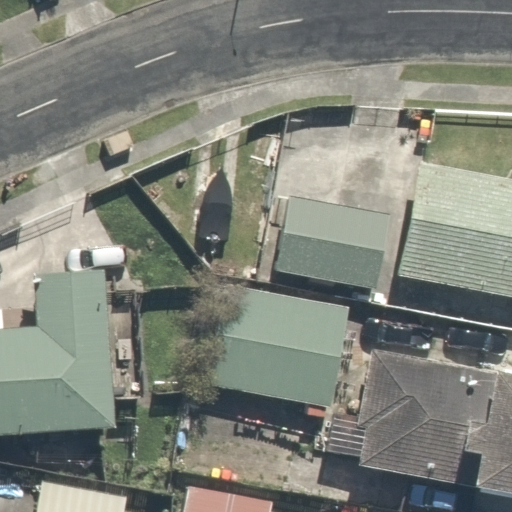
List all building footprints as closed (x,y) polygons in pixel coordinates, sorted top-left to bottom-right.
[(511,177),(407,157),(383,276),(511,301),(511,177)] [(387,208),(289,189),(274,266),(372,285),(387,208)] [(340,294),(201,271),(184,374),(323,397),(340,294)] [(0,434),(97,429),(92,272),(20,275),(22,332),(0,332),(0,434)] [(511,383),(362,354),(340,466),(511,499),(511,383)] [(112,511),(116,481),(27,470),(22,511),(112,511)] [(256,511),(259,486),(177,476),(172,511),(256,511)]
